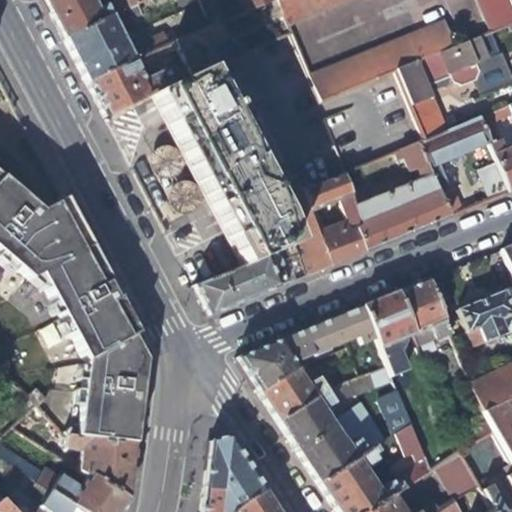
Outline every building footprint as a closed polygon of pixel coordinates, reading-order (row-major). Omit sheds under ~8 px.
[(42,0),(50,15),(80,0),(42,0)] [(55,25),(64,42),(128,10),(147,1),(146,0),(132,0),(106,13),(100,0),(80,0),(50,15),(55,25)] [(133,21),(163,6),(159,0),(148,0),(147,1),(128,10),(133,21)] [(194,0),(190,2),(196,14),(204,10),(199,0),(194,0)] [(209,0),(199,0),(204,10),(212,28),(221,25),(209,0)] [(240,0),(247,13),(264,6),(274,1),(273,0),(240,0)] [(345,0),(276,0),(274,1),(285,27),(345,0)] [(475,0),(489,32),(511,22),(511,2),(511,0),(475,0)] [(288,32),(285,27),(274,1),(264,6),(280,42),(290,38),(288,32)] [(182,42),(179,35),(169,40),(167,36),(130,53),(119,29),(133,21),(128,10),(64,42),(71,57),(85,84),(132,64),(173,46),(182,42)] [(198,19),(194,28),(198,35),(212,28),(204,10),(196,14),(198,19)] [(320,101),(392,71),(454,46),(444,22),(308,77),(320,101)] [(140,83),(132,64),(85,84),(95,103),(103,118),(149,98),(157,95),(204,75),(229,64),(212,28),(198,35),(182,42),(173,46),(186,74),(173,79),(169,71),(140,83)] [(198,35),(194,28),(179,35),(182,42),(198,35)] [(475,37),(454,46),(392,71),(400,90),(421,143),(447,132),(426,86),(447,77),(450,84),(460,87),(473,81),(477,74),(474,65),(485,60),(475,37)] [(204,75),(157,95),(149,98),(159,119),(180,159),(194,186),(205,208),(222,239),(238,270),(247,266),(271,256),(290,248),(272,204),(280,201),(275,190),(266,194),(258,180),(276,171),(230,84),(213,92),(204,75)] [(347,174),(399,152),(417,145),(421,143),(400,90),(326,121),(328,128),(347,174)] [(491,114),(476,120),(507,194),(511,192),(511,148),(506,151),(491,114)] [(490,201),(507,194),(476,120),(447,132),(421,143),(417,145),(447,219),(464,212),(451,181),(445,183),(438,166),(452,160),(465,155),(483,148),(485,152),(479,155),(484,168),(477,171),(490,201)] [(419,182),(352,210),(344,213),(361,254),(382,246),(447,219),(417,145),(399,152),(407,172),(416,168),(418,174),(415,175),(419,182)] [(466,157),(465,155),(452,160),(454,166),(459,168),(465,166),(464,162),(466,157)] [(0,256),(63,311),(91,365),(81,442),(131,448),(134,425),(139,385),(142,364),(127,338),(132,335),(121,314),(99,274),(69,217),(61,201),(46,209),(0,172),(0,256)] [(333,228),(316,235),(329,268),(344,261),(361,254),(344,213),(352,210),(339,177),(299,193),(311,225),(318,222),(313,210),(325,205),(333,228)] [(290,248),(297,266),(303,278),(315,273),(329,268),(316,235),(311,225),(299,193),(280,201),(272,204),(290,248)] [(511,245),(500,250),(511,274),(511,245)] [(284,286),(271,256),(247,266),(238,270),(190,290),(195,299),(205,319),(241,303),(284,286)] [(292,282),(303,278),(297,266),(287,271),(292,282)] [(419,333),(425,346),(438,340),(439,343),(442,342),(446,350),(458,345),(427,280),(411,287),(394,294),(413,335),(419,333)] [(397,343),(413,335),(394,294),(377,300),(358,308),(373,340),(386,368),(392,380),(410,372),(397,343)] [(459,315),(476,351),(511,334),(511,310),(504,294),(480,305),(459,315)] [(360,347),(373,340),(358,308),(321,323),(256,351),(233,359),(241,375),(256,399),(293,374),(290,370),(356,340),(360,347)] [(419,349),(425,346),(419,333),(413,335),(419,349)] [(143,354),(132,335),(127,338),(142,364),(143,354)] [(428,366),(424,359),(421,352),(419,349),(410,352),(419,369),(428,366)] [(511,364),(475,380),(490,412),(511,400),(511,364)] [(341,390),(332,394),(340,408),(392,381),(392,380),(386,368),(354,383),(341,390)] [(304,391),(293,374),(256,399),(262,408),(275,428),(326,397),(332,394),(341,390),(335,380),(321,387),(318,383),(304,391)] [(349,374),(335,380),(341,390),(354,383),(349,374)] [(375,399),(390,431),(411,421),(395,389),(375,399)] [(328,413),(340,408),(332,394),(326,397),(275,428),(282,438),(295,456),(332,433),(331,431),(330,430),(322,418),(328,413)] [(511,400),(490,412),(496,423),(500,432),(511,456),(511,400)] [(44,419),(32,406),(25,412),(38,425),(44,419)] [(331,431),(332,433),(347,454),(372,438),(356,414),(331,431)] [(20,417),(8,429),(18,435),(23,439),(33,430),(20,417)] [(484,443),(500,432),(496,423),(478,433),(484,443)] [(0,450),(1,451),(18,435),(8,429),(0,437),(0,450)] [(47,436),(62,449),(64,439),(54,429),(47,436)] [(347,454),(332,433),(295,456),(302,468),(316,489),(374,452),(379,450),(372,438),(347,454)] [(76,473),(85,478),(124,504),(128,477),(131,448),(81,442),(64,439),(62,449),(62,452),(78,454),(76,473)] [(270,511),(252,484),(223,441),(208,445),(202,484),(200,499),(221,500),(228,511),(270,511)] [(39,474),(1,451),(0,450),(0,466),(31,487),(71,511),(119,511),(124,504),(85,478),(77,491),(43,470),(39,474)] [(378,457),(374,452),(316,489),(326,504),(331,511),(372,511),(392,500),(436,473),(430,461),(392,481),(396,489),(392,491),(389,487),(375,495),(362,474),(376,465),(373,461),(378,457)] [(442,469),(440,470),(458,503),(481,487),(473,474),(472,470),(467,462),(464,455),(442,469)] [(476,458),(467,462),(472,470),(473,474),(481,469),(476,458)] [(502,511),(496,500),(489,504),(493,511),(511,511),(511,462),(504,467),(511,482),(511,507),(504,511),(502,511)] [(36,509),(40,511),(71,511),(31,487),(26,494),(40,503),(36,509)] [(484,493),(489,504),(496,500),(491,489),(484,493)] [(228,511),(221,500),(200,499),(198,511),(228,511)] [(400,511),(392,500),(372,511),(433,511),(431,508),(425,511),(400,511)] [(8,511),(0,503),(0,511),(8,511)]
